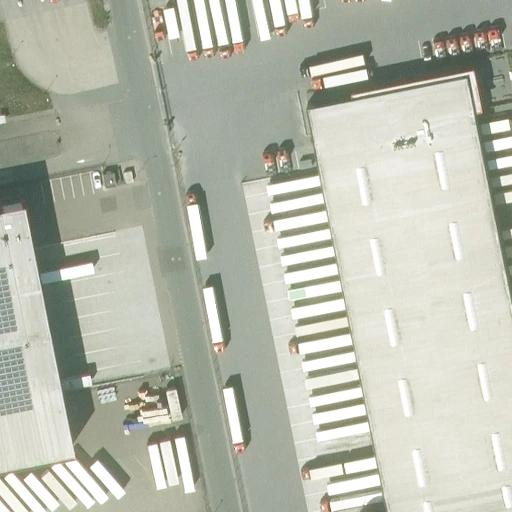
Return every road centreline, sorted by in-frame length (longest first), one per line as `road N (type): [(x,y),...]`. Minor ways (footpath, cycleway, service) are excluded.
road 1 (unclassified): [(122,0),(232,511)]
road 2 (unknown): [(264,0),(128,27)]
